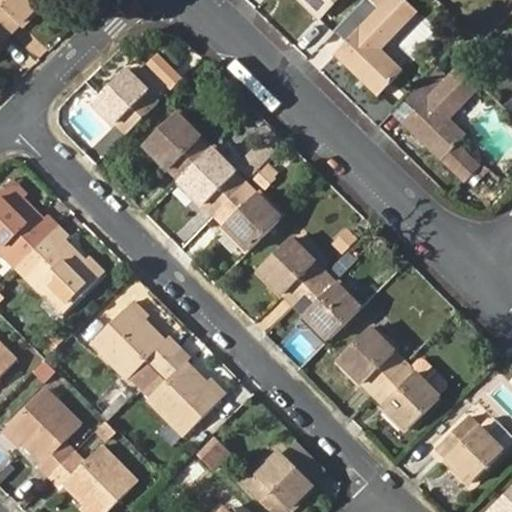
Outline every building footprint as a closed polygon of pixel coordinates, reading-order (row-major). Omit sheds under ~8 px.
[(41,0),(0,0),(0,22),(12,35),(44,3),(41,0)] [(301,0),(319,17),(334,0),(301,0)] [(387,0),(380,7),(371,0),(364,0),(340,27),(351,37),(334,55),(377,97),(403,71),(382,50),(419,12),(406,0),(387,0)] [(0,45),(12,35),(0,22),(0,45)] [(158,58),(149,67),(164,83),(173,74),(158,58)] [(449,119),(482,86),(462,66),(449,79),(437,67),(409,96),(421,107),(404,123),(442,160),(466,135),(449,119)] [(128,137),(161,104),(127,70),(94,103),(128,137)] [(173,74),(164,83),(173,92),(182,83),(173,74)] [(180,181),(211,150),(176,115),(145,146),(180,181)] [(260,145),(246,159),(257,170),(271,156),(260,145)] [(247,185),(211,150),(180,181),(215,216),(247,185)] [(246,159),(237,169),(248,179),(257,170),(246,159)] [(483,164),(479,169),(484,174),(489,169),(483,164)] [(14,179),(7,186),(23,201),(29,196),(14,179)] [(282,220),(247,185),(215,216),(249,252),(282,220)] [(0,193),(0,248),(19,267),(59,228),(51,220),(46,224),(30,208),(26,211),(21,205),(24,202),(23,201),(7,186),(0,193)] [(59,228),(19,267),(65,314),(101,279),(100,278),(86,265),(83,269),(77,262),(80,258),(64,242),(68,237),(59,228)] [(356,243),(348,235),(335,247),(343,256),(356,243)] [(295,307),(329,275),(293,239),(261,271),(295,307)] [(93,259),(86,265),(100,278),(106,272),(93,259)] [(363,309),(329,275),(295,307),(329,342),(363,309)] [(136,302),(130,307),(145,324),(151,318),(136,302)] [(147,366),(156,374),(180,350),(172,342),(168,346),(152,330),(148,333),(141,327),(145,324),(130,307),(95,343),(132,380),(147,366)] [(375,395),(406,364),(371,329),(340,360),(375,395)] [(0,378),(17,362),(0,345),(0,378)] [(180,350),(156,374),(167,384),(151,400),(188,436),(223,401),(208,387),(204,390),(198,384),(202,380),(186,365),(191,360),(180,350)] [(441,399),(406,364),(375,395),(410,430),(441,399)] [(45,366),(37,375),(44,383),(52,375),(45,366)] [(214,381),(208,387),(223,401),(229,396),(214,381)] [(52,477),(76,453),(67,443),(81,428),(46,391),(10,426),(22,438),(25,441),(29,437),(35,443),(30,447),(47,464),(43,469),(52,477)] [(480,411),(471,420),(492,441),(501,432),(501,426),(487,411),(480,411)] [(471,420),(469,417),(437,450),(472,485),(504,453),(492,441),(471,420)] [(16,444),(22,438),(10,426),(4,431),(16,444)] [(217,471),(234,455),(217,437),(201,455),(217,471)] [(87,463),(76,453),(52,477),(62,486),(66,482),(83,499),(87,495),(92,500),(88,504),(95,511),(110,511),(138,485),(102,449),(87,463)] [(271,511),(287,511),(314,485),(284,455),(249,490),(271,511)] [(511,511),(511,490),(490,511),(511,511)]
